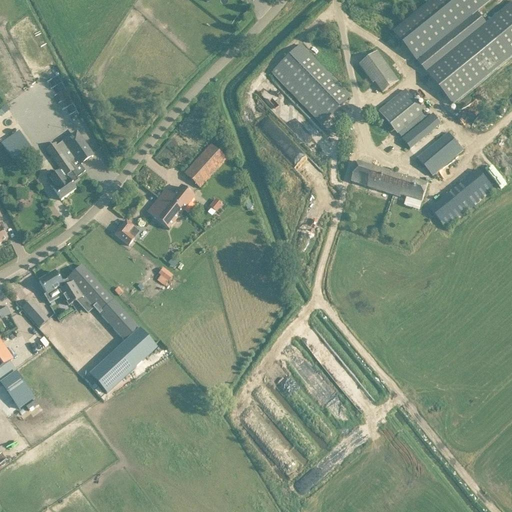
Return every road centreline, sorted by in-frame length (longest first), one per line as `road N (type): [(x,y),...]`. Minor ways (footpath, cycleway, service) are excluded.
road 1 (unclassified): [(0,272),(60,239),(281,0)]
road 2 (track): [(399,395),(496,511)]
